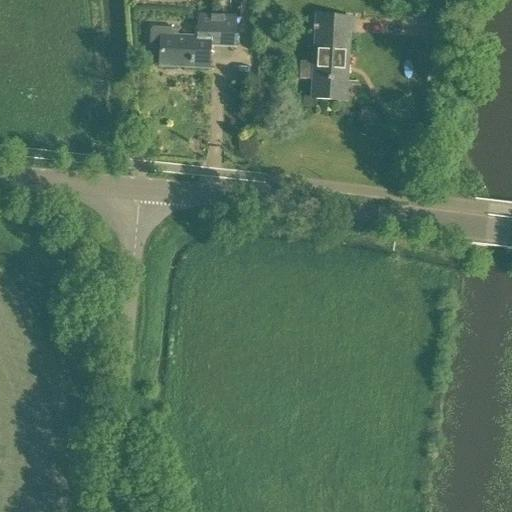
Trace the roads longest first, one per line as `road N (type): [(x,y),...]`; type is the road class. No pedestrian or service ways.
road 1 (tertiary): [(511,234),(139,193)]
road 2 (unclassified): [(139,193),(108,511)]
road 3 (track): [(77,0),(88,133),(111,164)]
road 4 (tertiary): [(139,193),(0,179)]
